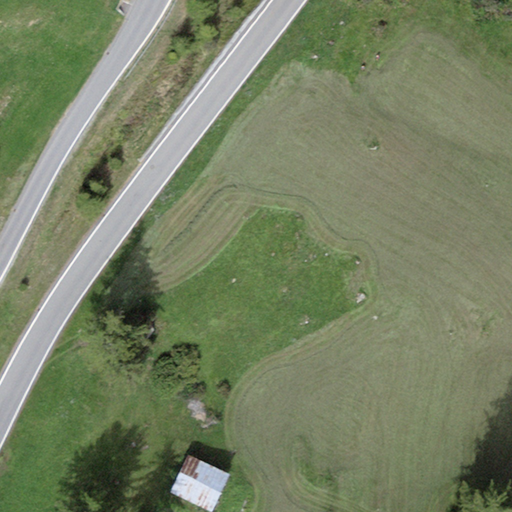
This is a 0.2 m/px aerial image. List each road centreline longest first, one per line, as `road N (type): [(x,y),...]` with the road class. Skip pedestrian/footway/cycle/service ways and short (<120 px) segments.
road 1 (unclassified): [(288,0),(77,277),(0,415)]
road 2 (unclassified): [(0,258),(151,0)]
